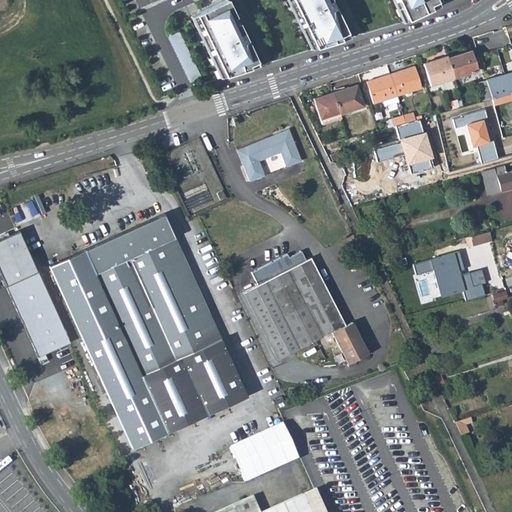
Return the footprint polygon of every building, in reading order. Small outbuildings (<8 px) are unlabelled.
[(239,18),(230,0),(229,0),(194,17),(223,77),(260,65),(239,18)] [(332,0),(289,0),(312,48),(350,36),(332,0)] [(438,0),(394,0),(404,22),(441,6),(438,0)] [(169,35),(190,80),(201,75),(180,30),(169,35)] [(511,60),(508,45),(481,53),(486,70),(511,61),(511,60)] [(470,51),(447,59),(453,78),(477,71),(470,51)] [(429,86),(453,78),(447,59),(446,56),(422,64),(429,86)] [(413,67),(389,75),(396,97),(403,94),(405,97),(410,96),(410,92),(420,89),(413,67)] [(511,73),(485,81),(491,100),(511,94),(511,73)] [(383,107),(398,102),(396,97),(389,75),(365,83),(372,104),(381,101),(383,107)] [(477,83),(483,102),(491,100),(485,81),(477,83)] [(356,86),(331,94),(338,114),(339,115),(362,107),(356,86)] [(318,120),(338,114),(331,94),(312,101),(318,120)] [(482,164),(498,159),(493,141),(490,142),(484,120),(488,118),(485,110),(453,118),(456,128),(467,125),(473,148),(478,147),(482,164)] [(320,127),(340,120),(339,115),(338,114),(318,120),(320,127)] [(412,114),(402,117),(404,123),(414,121),(412,114)] [(390,120),(392,127),(404,123),(402,117),(390,120)] [(405,154),(412,174),(432,168),(430,160),(433,159),(426,131),(423,133),(420,121),(397,128),(401,142),(374,151),(379,162),(405,154)] [(265,138),(234,149),(246,181),(261,175),(255,160),(277,152),(283,167),(298,161),(286,130),(271,135),(271,137),(265,140),(265,138)] [(505,175),(502,166),(480,172),(486,197),(511,189),(511,171),(509,172),(510,173),(505,175)] [(218,197),(215,190),(210,193),(212,200),(218,197)] [(124,231),(76,253),(117,344),(191,311),(202,306),(176,244),(179,243),(169,220),(127,239),(124,231)] [(0,238),(0,274),(5,286),(37,272),(18,231),(0,238)] [(490,241),(487,232),(468,238),(471,247),(490,241)] [(251,272),(258,285),(306,261),(301,251),(288,256),(287,254),(251,272)] [(465,300),(485,293),(482,283),(486,281),(482,268),(466,273),(459,251),(413,264),(417,273),(433,268),(442,296),(462,290),(465,300)] [(129,448),(158,435),(117,344),(76,253),(47,266),(70,317),(129,448)] [(344,326),(309,259),(306,261),(258,285),(242,293),(275,360),(330,333),(338,349),(331,352),(336,363),(343,359),(345,364),(366,353),(351,322),(344,326)] [(37,357),(69,342),(37,272),(5,286),(37,357)] [(504,290),(492,294),(494,300),(506,296),(504,290)] [(202,306),(191,311),(117,344),(158,435),(163,433),(244,397),(202,306)] [(442,374),(435,376),(440,386),(446,384),(442,374)] [(464,427),(462,421),(454,424),(460,438),(468,434),(464,427)] [(282,423),(228,446),(245,483),(299,459),(282,423)] [(323,511),(312,486),(257,511),(256,511),(249,495),(212,511),(323,511)]
